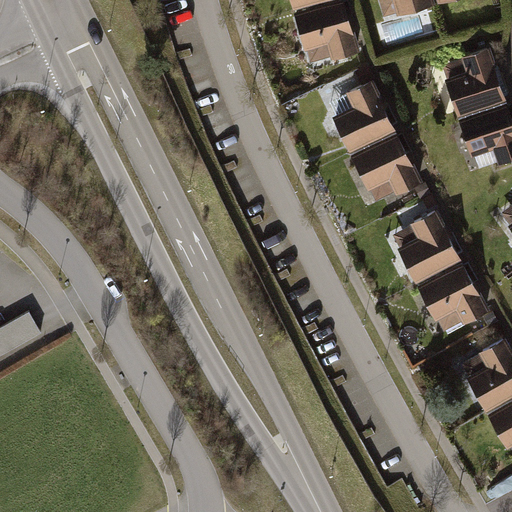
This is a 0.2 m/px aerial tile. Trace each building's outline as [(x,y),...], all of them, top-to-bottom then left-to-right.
[(344,0),(343,0),(294,15),(306,51),(328,44),(333,59),(360,51),(344,0)] [(434,0),(393,0),(398,15),(436,5),(434,0)] [(467,68),(447,74),(458,110),(507,95),(491,43),(462,52),(467,68)] [(337,117),(351,146),(395,126),(374,80),(346,93),(354,109),(337,117)] [(511,116),(507,100),(459,116),(472,153),(497,145),(501,157),(511,153),(511,116)] [(400,133),(354,154),(369,185),(390,175),(396,188),(420,177),(400,133)] [(419,236),(399,246),(416,280),(463,257),(437,206),(411,219),(419,236)] [(465,266),(419,289),(435,321),(458,309),(465,322),(487,311),(465,266)] [(490,368),(471,378),(487,411),(511,398),(511,344),(508,338),(481,352),(490,368)] [(511,403),(491,416),(510,448),(511,447),(511,403)]
